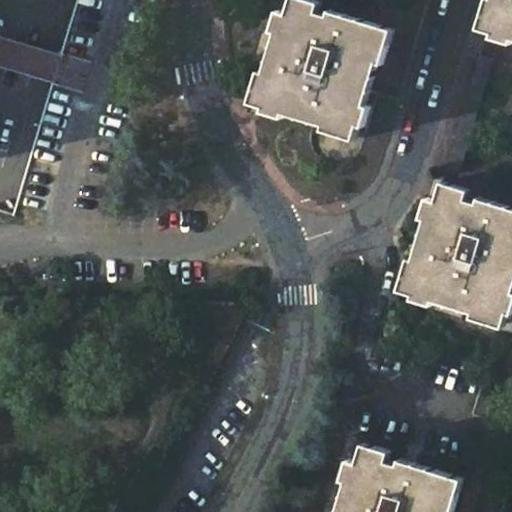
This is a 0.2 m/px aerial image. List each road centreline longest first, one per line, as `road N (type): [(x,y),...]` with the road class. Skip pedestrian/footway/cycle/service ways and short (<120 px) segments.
road 1 (residential): [(460,0),(399,195),(367,220),(289,247)]
road 2 (residential): [(289,247),(302,307),(296,369),(232,511)]
road 3 (residential): [(197,0),(194,41),(208,100),(289,247)]
